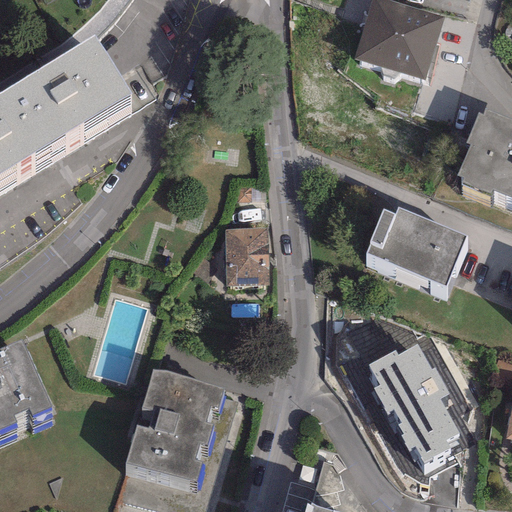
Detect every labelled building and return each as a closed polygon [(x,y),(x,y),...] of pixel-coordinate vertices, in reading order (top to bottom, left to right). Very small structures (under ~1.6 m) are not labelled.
[(443,17),(387,0),(370,0),(352,59),(423,81),(443,17)] [(93,35),(0,93),(0,173),(129,93),(93,35)] [(511,120),(484,109),(481,115),(477,113),(465,143),(470,145),(456,176),(464,179),(461,185),(488,196),(491,190),(511,198),(511,120)] [(466,236),(397,208),(394,215),(382,210),(369,241),(370,242),(365,254),(444,287),(466,236)] [(266,228),(223,230),(225,287),(268,285),(266,228)] [(0,429),(15,423),(12,415),(27,409),(31,417),(51,409),(22,340),(0,349),(0,429)] [(395,351),(368,365),(379,386),(372,388),(383,407),(381,408),(385,414),(392,410),(400,424),(397,425),(403,435),(400,437),(404,443),(402,444),(408,453),(411,451),(409,449),(414,447),(422,463),(442,452),(449,448),(444,440),(458,434),(439,399),(448,394),(434,369),(431,370),(416,344),(397,355),(395,351)] [(223,389),(151,369),(140,408),(152,411),(147,428),(135,424),(124,463),(127,464),(117,502),(150,511),(205,511),(237,402),(221,398),(223,389)] [(407,496),(423,494),(420,477),(404,479),(407,496)]
